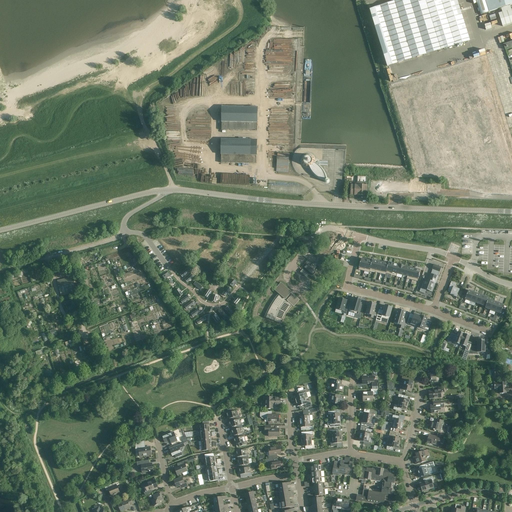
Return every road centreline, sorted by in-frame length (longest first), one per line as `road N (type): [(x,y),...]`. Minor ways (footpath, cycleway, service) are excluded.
road 1 (tertiary): [(169,189),(424,209)]
road 2 (unclassified): [(86,340),(79,322),(63,314),(48,256),(119,237),(128,215),(169,189)]
road 3 (residential): [(424,209),(427,147),(407,120),(373,2)]
road 4 (tertiary): [(0,230),(169,189)]
road 5 (residential): [(432,310),(348,286),(359,236)]
road 6 (track): [(140,233),(189,227),(276,235)]
